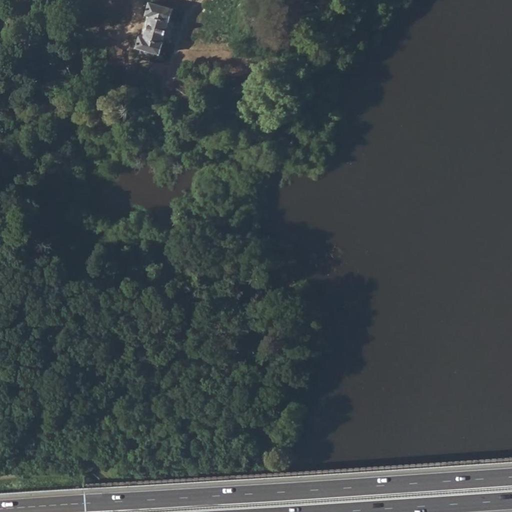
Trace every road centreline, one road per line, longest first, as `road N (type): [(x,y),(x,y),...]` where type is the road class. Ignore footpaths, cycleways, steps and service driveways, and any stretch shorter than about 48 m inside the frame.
road 1 (motorway): [(511,473),(0,507)]
road 2 (motorway): [(279,511),(511,496)]
